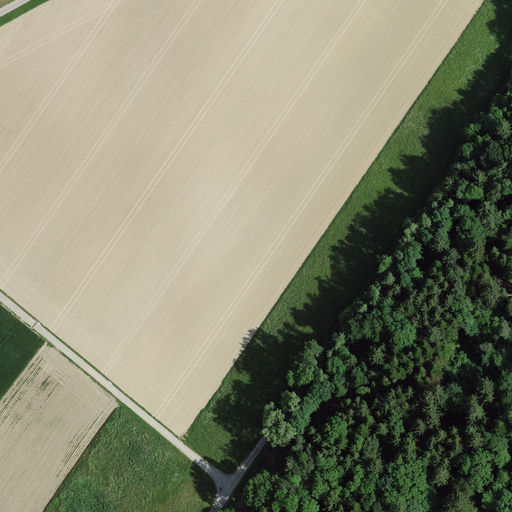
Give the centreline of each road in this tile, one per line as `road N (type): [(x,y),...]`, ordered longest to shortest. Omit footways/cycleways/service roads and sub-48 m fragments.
road 1 (track): [(230,486),(457,161)]
road 2 (track): [(0,295),(230,486)]
